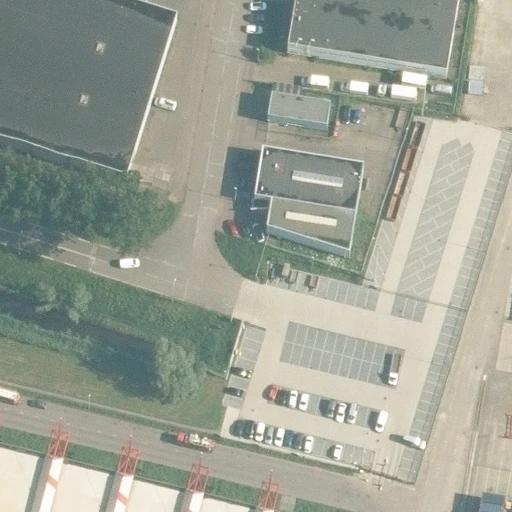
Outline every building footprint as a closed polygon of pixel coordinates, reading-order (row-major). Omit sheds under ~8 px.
[(0,0),(0,141),(125,181),(175,19),(114,0),(0,0)] [(294,0),(286,51),(445,77),(457,0),(294,0)] [(266,120),(325,129),(329,106),(269,96),(266,120)] [(354,217),(362,168),(261,152),(253,201),(258,202),(258,212),(268,211),(265,231),(348,257),(354,217)] [(203,511),(194,510),(195,506),(192,506),(191,509),(124,493),(125,489),(122,489),(121,492),(54,476),(55,472),(52,472),(51,475),(0,462),(0,511),(203,511)]
